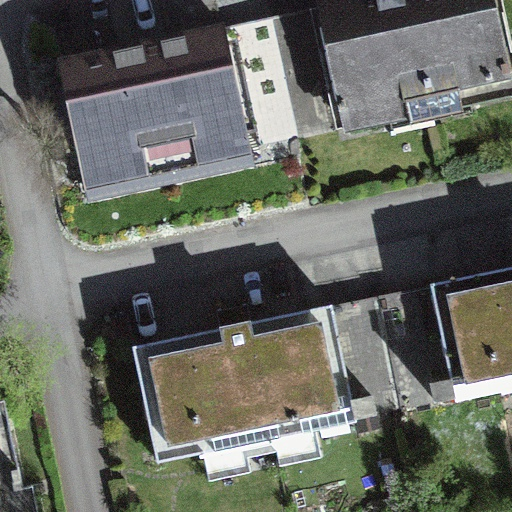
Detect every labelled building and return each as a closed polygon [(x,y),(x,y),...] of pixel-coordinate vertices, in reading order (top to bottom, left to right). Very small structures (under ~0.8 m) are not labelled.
[(335,74),(347,128),(390,119),(387,107),(468,90),(470,101),(510,93),(489,0),(354,0),(272,18),(298,138),(336,130),(325,76),(335,74)] [(60,64),(86,183),(128,174),(126,164),(207,146),(209,157),(248,148),(236,92),(247,90),(260,147),(298,138),(272,18),(60,64)] [(511,266),(431,283),(454,396),(500,387),(497,372),(511,368),(511,266)] [(133,345),(156,460),(203,451),(199,434),(240,426),(243,441),(274,435),(271,419),(355,402),(336,306),(133,345)] [(0,408),(0,505),(20,501),(0,409),(0,408)]
